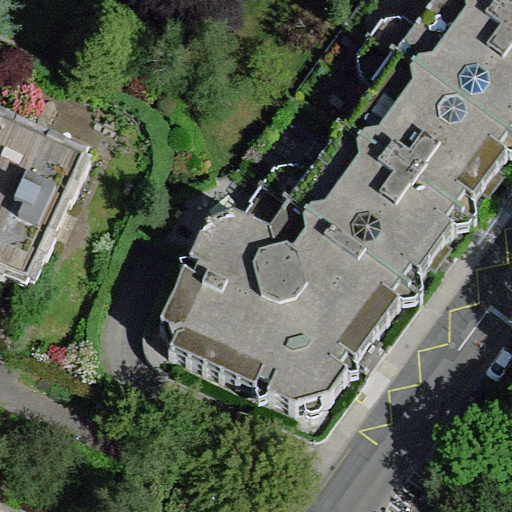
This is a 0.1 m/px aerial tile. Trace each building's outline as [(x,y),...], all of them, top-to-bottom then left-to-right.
[(383,29),(370,46),(511,147),(511,35),(462,0),(444,0),(418,34),(403,26),(383,29)] [(511,0),(462,0),(511,35),(511,0)] [(375,94),(342,139),(465,227),(511,161),(511,147),(370,46),(358,63),(361,84),(375,94)] [(35,293),(92,169),(65,156),(68,150),(0,120),(0,284),(5,287),(8,282),(35,293)] [(278,177),(265,196),(412,301),(465,227),(342,139),(311,182),(297,172),(278,177)] [(412,301),(265,196),(239,229),(235,226),(206,238),(161,338),(171,363),(296,419),(331,410),(412,301)]
